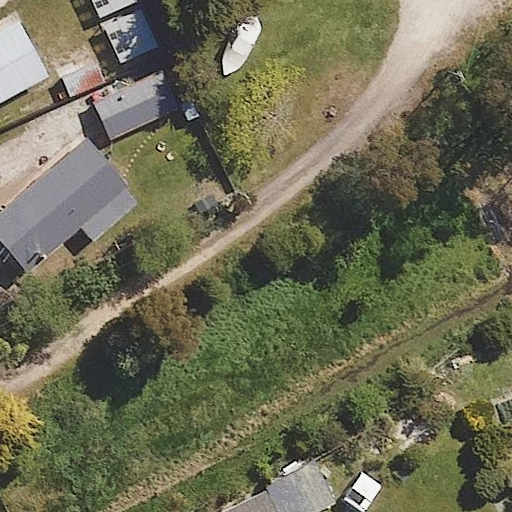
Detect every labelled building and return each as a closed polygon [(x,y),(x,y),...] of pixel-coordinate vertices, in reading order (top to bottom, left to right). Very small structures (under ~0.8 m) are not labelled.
[(88,30),(68,0),(48,0),(42,4),(68,43),(88,30)] [(0,100),(48,75),(18,19),(0,28),(0,100)] [(182,105),(163,67),(93,100),(112,139),(182,105)] [(138,203),(85,141),(0,213),(0,236),(29,271),(82,226),(95,240),(138,203)] [(314,511),(334,502),(316,467),(227,511),(314,511)]
